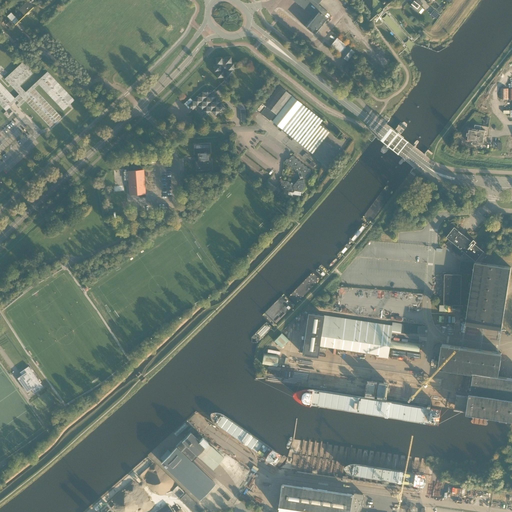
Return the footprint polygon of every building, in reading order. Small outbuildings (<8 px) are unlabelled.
[(93,0),(57,33),(87,65),(99,55),(80,34),(117,0),(128,0),(133,6),(137,2),(141,6),(147,0),(93,0)] [(292,0),(314,17),(306,28),(314,34),(327,18),(324,16),(328,12),(318,4),(321,0),(292,0)] [(423,4),(418,0),(417,0),(416,2),(415,1),(413,4),(414,5),(412,7),(414,9),(413,9),(416,11),(417,11),(419,13),(422,8),(423,8),(421,6),(422,4),(423,4)] [(15,24),(33,7),(28,1),(13,15),(11,13),(7,16),(15,24)] [(146,17),(150,21),(134,36),(145,48),(170,24),(156,8),(146,17)] [(347,61),(351,57),(355,52),(337,38),(331,46),(341,54),(340,55),(347,61)] [(218,86),(220,88),(226,83),(227,84),(230,84),(230,77),(233,76),(232,70),(234,70),(234,63),(232,63),(231,56),(224,57),(224,59),(222,59),(222,57),(215,58),(216,64),(214,65),(214,72),(216,71),(217,78),(224,77),(224,81),(218,86)] [(98,61),(90,70),(95,74),(103,65),(98,61)] [(0,82),(0,104),(6,110),(17,100),(19,103),(17,105),(19,107),(25,100),(50,127),(61,117),(34,88),(38,84),(63,110),(74,100),(47,72),(25,92),(19,85),(32,73),(22,62),(5,79),(19,94),(15,98),(0,82)] [(213,94),(220,88),(218,86),(212,92),(207,87),(193,101),(190,98),(184,104),(188,108),(189,107),(192,111),(197,106),(206,116),(211,111),(215,116),(225,107),(213,94)] [(322,121),(302,104),(279,86),(264,105),(262,103),(257,109),(259,111),(265,105),(266,106),(260,113),(269,121),(270,120),(312,154),(329,132),(319,124),(322,121)] [(381,149),(380,152),(383,154),(385,153),(406,127),(407,124),(404,122),(402,123),(401,122),(398,125),(398,126),(383,145),(383,146),(381,149)] [(480,130),(481,126),(475,125),(475,129),(468,128),(466,141),(473,141),(473,144),(478,145),(478,142),(483,143),(485,130),(480,130)] [(399,162),(399,164),(400,165),(401,164),(418,143),(419,141),(417,140),(416,141),(399,162)] [(198,154),(198,157),(198,161),(196,161),(197,170),(212,169),(211,160),(209,160),(209,153),(210,153),(210,144),(194,145),(195,154),(198,154)] [(284,191),(290,192),(293,193),(295,191),(301,192),(306,186),(303,180),(305,178),(307,178),(311,173),(310,169),(307,168),(306,166),(304,166),(303,164),(301,163),(300,161),(298,161),(297,159),(295,158),(294,156),(292,156),(289,159),(287,159),(285,161),(286,163),(288,163),(289,166),(291,166),(292,168),(294,168),(295,171),(298,171),(298,173),(301,173),(302,177),(301,179),(299,179),(294,184),(290,184),(289,181),(282,180),(280,182),(281,185),(280,186),(281,189),(283,189),(284,191)] [(134,171),(134,166),(127,167),(128,171),(127,171),(129,195),(146,194),(144,170),(134,171)] [(460,256),(465,251),(476,260),(483,251),(475,244),(477,241),(474,239),(472,242),(455,228),(447,237),(450,239),(446,245),(460,256)] [(459,272),(473,274),(466,324),(502,330),(511,267),(461,260),(459,272)] [(444,304),(445,304),(461,305),(462,275),(445,274),(444,304)] [(351,299),(352,289),(340,289),(340,299),(351,299)] [(354,300),(366,300),(366,290),(355,290),(354,300)] [(391,332),(392,326),(324,316),(324,315),(307,312),(301,353),(318,355),(320,346),(379,354),(379,356),(387,357),(391,332)] [(391,332),(409,334),(409,333),(418,334),(418,333),(425,333),(425,327),(418,326),(392,322),(392,326),(391,332)] [(274,341),(281,348),(289,340),(282,333),(274,341)] [(389,347),(419,352),(420,344),(399,341),(399,338),(393,337),(393,340),(390,339),(389,347)] [(443,344),(439,366),(474,372),(468,413),(511,419),(511,378),(498,377),(502,353),(443,344)] [(279,355),(264,353),(262,364),(277,366),(279,355)] [(35,392),(36,392),(43,387),(28,366),(21,371),(20,372),(23,377),(21,379),(28,390),(31,388),(34,393),(35,392)] [(404,396),(414,397),(416,386),(405,385),(404,396)] [(443,401),(452,402),(454,392),(445,390),(443,401)] [(168,450),(160,458),(163,461),(161,463),(199,499),(214,483),(191,461),(197,455),(213,469),(224,458),(211,446),(207,443),(208,443),(202,437),(199,440),(190,432),(171,453),(168,450)] [(301,455),(300,467),(334,469),(334,468),(336,468),(336,457),(301,455)] [(362,511),(365,495),(355,493),(355,495),(282,484),(278,511),(362,511)] [(231,498),(225,492),(222,495),(228,501),(231,498)] [(180,499),(193,511),(200,511),(203,509),(186,493),(180,499)] [(106,507),(111,511),(118,505),(116,502),(119,499),(116,496),(106,507)]
